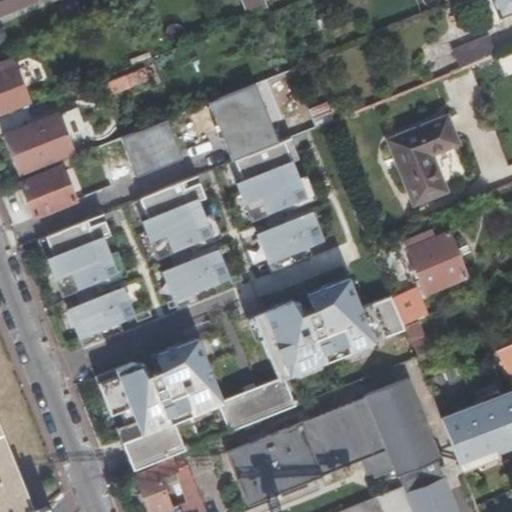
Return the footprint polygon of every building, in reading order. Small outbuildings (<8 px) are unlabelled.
[(0,0),(0,10),(25,0),(0,0)] [(239,0),(242,11),(263,5),(261,0),(239,0)] [(490,0),(498,18),(511,12),(511,10),(507,0),(490,0)] [(450,53),(456,69),(463,66),(490,55),(482,40),(450,53)] [(10,64),(0,68),(0,111),(25,101),(10,64)] [(142,68),(103,82),(107,93),(146,78),(142,68)] [(248,83),(202,102),(226,160),(272,141),(248,83)] [(312,122),(329,115),(324,102),(307,108),(312,122)] [(443,117),(386,140),(410,204),(442,191),(427,154),(454,144),(443,117)] [(161,119),(116,137),(131,174),(177,156),(161,119)] [(34,123),(1,137),(15,172),(48,159),(34,123)] [(302,195),(288,159),(228,183),(242,219),(302,195)] [(59,167),(19,183),(35,221),(74,204),(59,167)] [(205,232),(190,196),(130,219),(145,256),(205,232)] [(321,245),(306,209),(246,232),(261,269),(321,245)] [(425,229),(400,239),(422,292),(462,275),(443,230),(428,236),(425,229)] [(111,270),(97,234),(37,258),(51,294),(111,270)] [(391,279),(375,238),(364,242),(391,307),(397,322),(400,323),(413,318),(396,278),(391,279)] [(226,282),(211,245),(151,269),(166,306),(226,282)] [(243,313),(268,377),(276,373),(366,339),(353,307),(341,275),(243,313)] [(133,318),(118,281),(58,305),(73,341),(133,318)] [(382,295),(353,307),(366,339),(395,328),(382,295)] [(106,371),(130,434),(167,420),(210,403),(219,399),(195,337),(106,371)] [(511,342),(493,351),(497,362),(511,355),(511,342)] [(219,399),(210,403),(223,430),(289,401),(276,373),(268,377),(219,399)] [(406,377),(362,394),(364,397),(392,469),(395,477),(439,459),(406,377)] [(455,464),(511,441),(511,396),(509,389),(437,417),(455,464)] [(375,477),(392,469),(364,397),(225,452),(246,503),(358,458),(366,474),(372,471),(375,477)] [(179,448),(167,420),(130,434),(113,440),(125,469),(179,448)] [(46,511),(44,507),(31,511),(4,449),(0,437),(0,511),(46,511)] [(200,443),(180,451),(189,475),(210,466),(200,443)] [(179,449),(129,469),(147,511),(148,511),(167,504),(159,485),(165,482),(162,475),(173,470),(185,499),(177,502),(181,511),(196,511),(203,509),(189,475),(180,451),(179,449)] [(335,511),(404,511),(408,510),(399,487),(335,511)]
